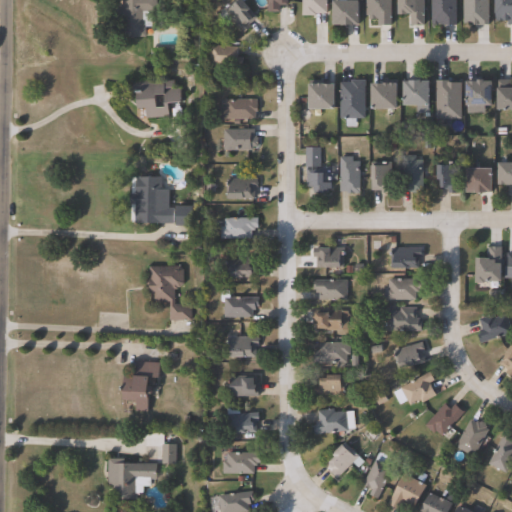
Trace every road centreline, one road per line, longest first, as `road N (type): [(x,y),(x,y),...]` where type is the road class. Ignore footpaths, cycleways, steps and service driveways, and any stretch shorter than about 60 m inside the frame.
road 1 (residential): [(511,51),(282,52),(289,466),(300,491),(337,511)]
road 2 (residential): [(0,324),(5,0)]
road 3 (residential): [(284,221),(511,219)]
road 4 (residential): [(447,220),(455,354),(464,373),(511,408)]
